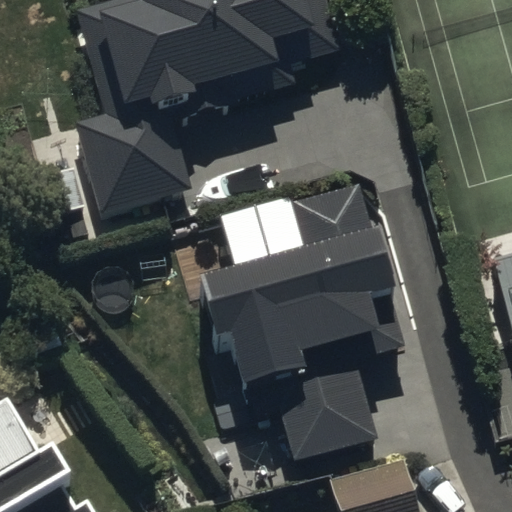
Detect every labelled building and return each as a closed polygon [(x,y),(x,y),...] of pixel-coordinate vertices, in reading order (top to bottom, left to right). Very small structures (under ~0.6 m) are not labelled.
[(76,144),(102,233),(191,209),(173,143),(198,137),(195,127),(278,105),(272,80),(305,72),(307,80),(341,71),(321,0),(122,0),(127,14),(76,28),(105,136),(76,144)] [(394,332),(359,205),(293,223),(309,281),(197,312),(216,381),(230,377),(246,432),(274,424),(292,487),(381,462),(358,381),(380,375),(370,338),(394,332)] [(511,279),(489,285),(511,366),(511,279)] [(0,511),(67,511),(56,490),(37,500),(0,430),(0,511)] [(414,511),(403,474),(329,496),(333,511),(414,511)]
